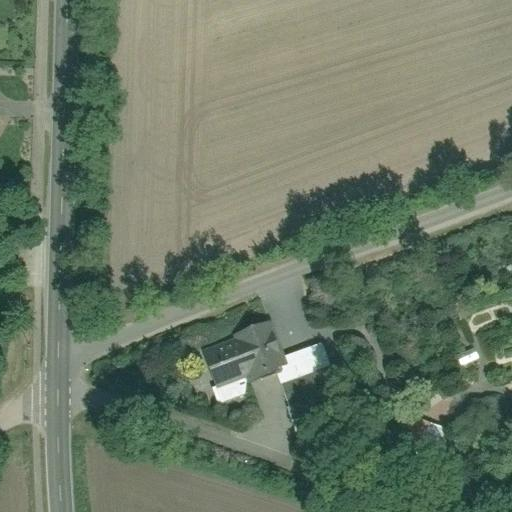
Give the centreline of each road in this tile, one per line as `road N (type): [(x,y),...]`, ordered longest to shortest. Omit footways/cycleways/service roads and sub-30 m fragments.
road 1 (residential): [(511,193),(56,368)]
road 2 (tertiary): [(65,0),(56,368)]
road 3 (tertiary): [(56,368),(62,511)]
